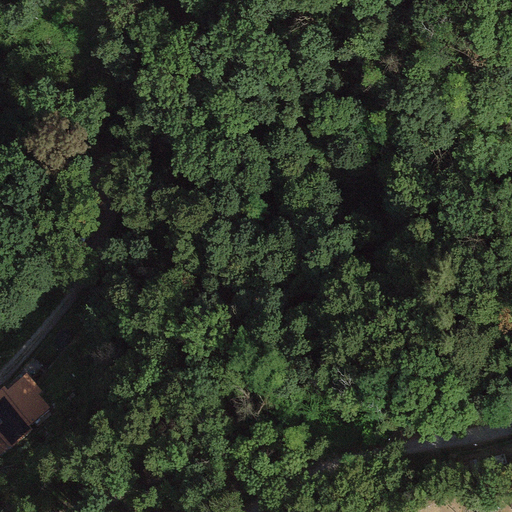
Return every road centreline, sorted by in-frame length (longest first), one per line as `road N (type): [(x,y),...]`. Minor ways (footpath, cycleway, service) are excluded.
road 1 (track): [(0,373),(78,289),(108,224),(108,186),(91,175),(63,183),(0,283)]
road 2 (track): [(511,424),(346,463),(253,511)]
